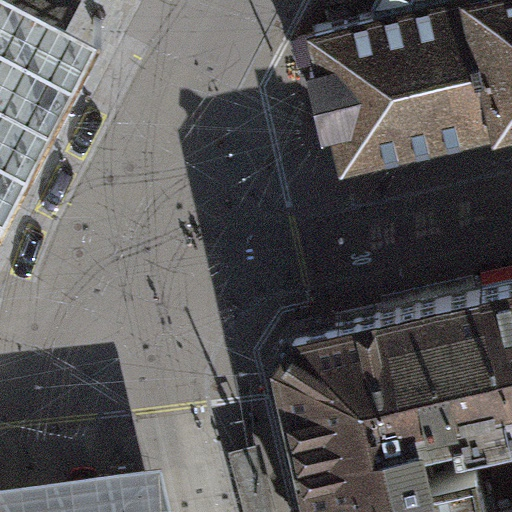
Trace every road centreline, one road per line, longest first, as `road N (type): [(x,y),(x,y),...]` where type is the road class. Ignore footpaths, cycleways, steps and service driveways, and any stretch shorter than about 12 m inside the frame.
road 1 (residential): [(511,212),(301,260),(111,287)]
road 2 (residential): [(111,287),(141,154),(219,0)]
road 3 (residential): [(111,287),(45,372),(49,511)]
road 4 (residential): [(203,511),(178,406),(152,345),(111,287)]
